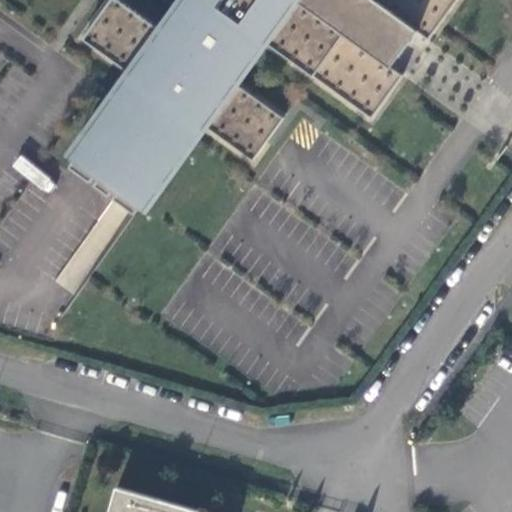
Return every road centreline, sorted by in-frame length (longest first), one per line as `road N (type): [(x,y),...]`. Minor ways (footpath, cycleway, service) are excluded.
road 1 (unclassified): [(0,369),(354,472)]
road 2 (unclassified): [(354,472),(511,232)]
